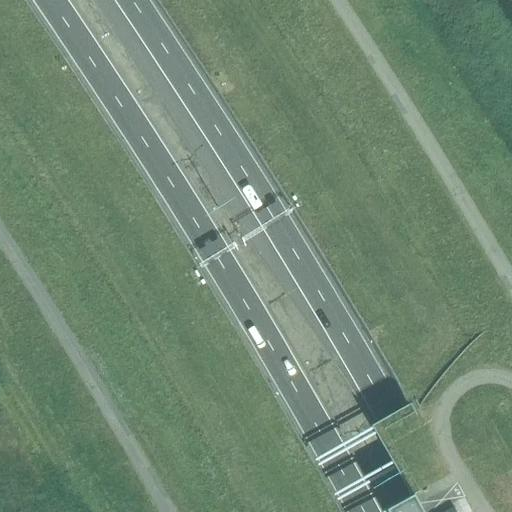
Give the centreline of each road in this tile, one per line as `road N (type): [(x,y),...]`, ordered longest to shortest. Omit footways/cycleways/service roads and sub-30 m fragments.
road 1 (trunk): [(50,0),(262,327),(366,511)]
road 2 (trunk): [(439,511),(390,412),(129,0)]
